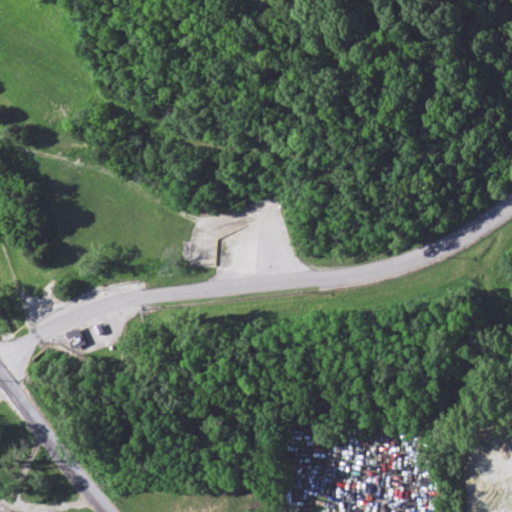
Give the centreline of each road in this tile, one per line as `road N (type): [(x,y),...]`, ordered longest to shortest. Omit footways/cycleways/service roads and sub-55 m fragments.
road 1 (residential): [(37,338),(139,300),(400,264),(464,236),(511,203)]
road 2 (tertiary): [(107,511),(0,377)]
